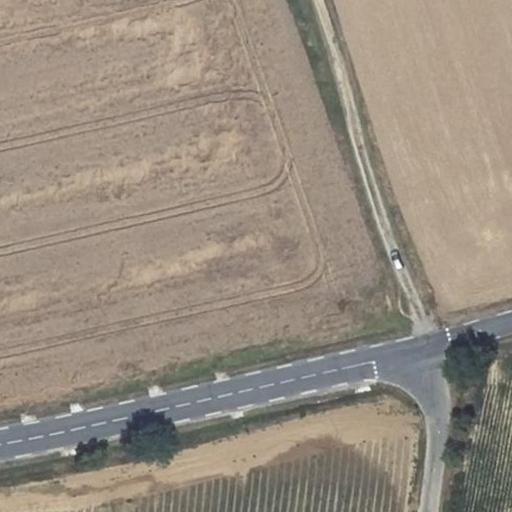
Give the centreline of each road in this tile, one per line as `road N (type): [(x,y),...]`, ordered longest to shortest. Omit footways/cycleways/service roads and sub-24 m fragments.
road 1 (tertiary): [(0,443),(428,351)]
road 2 (track): [(428,351),(320,0)]
road 3 (residential): [(428,351),(434,449),(427,511)]
